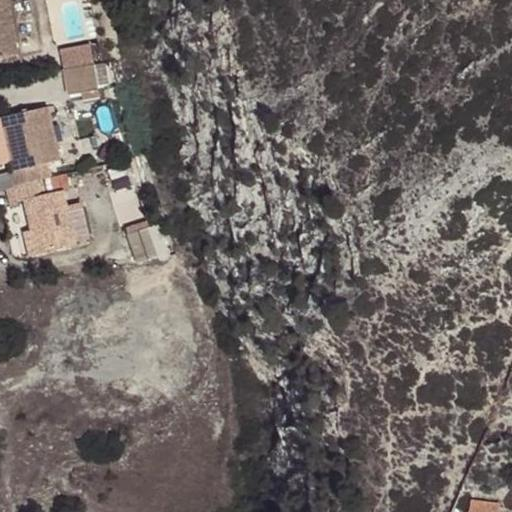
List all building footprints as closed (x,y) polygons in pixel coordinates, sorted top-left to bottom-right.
[(71,98),(103,96),(100,45),(68,47),(71,98)] [(34,97),(0,107),(0,149),(2,157),(4,162),(0,163),(5,179),(33,170),(29,155),(49,149),(34,97)] [(33,170),(5,179),(9,194),(16,192),(25,221),(32,245),(70,234),(55,179),(37,184),(33,170)] [(166,219),(133,230),(144,264),(177,253),(166,219)] [(25,221),(17,223),(25,247),(32,245),(25,221)] [(472,502),(470,511),(498,511),(499,505),(472,502)]
